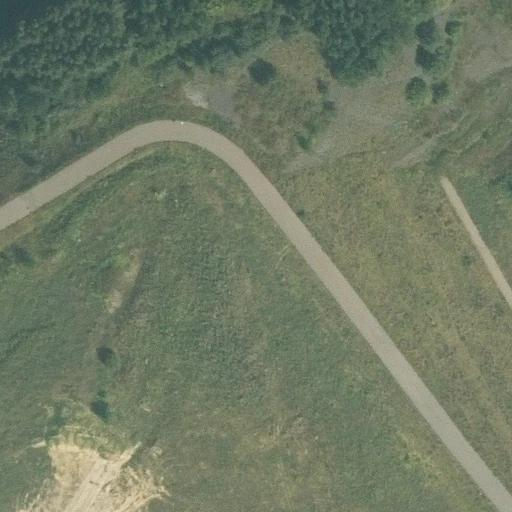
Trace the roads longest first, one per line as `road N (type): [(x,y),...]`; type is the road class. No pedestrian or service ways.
road 1 (track): [(511,64),(468,123),(391,197),(343,306),(340,382),(352,468),(369,511)]
road 2 (track): [(119,511),(142,363),(165,297)]
